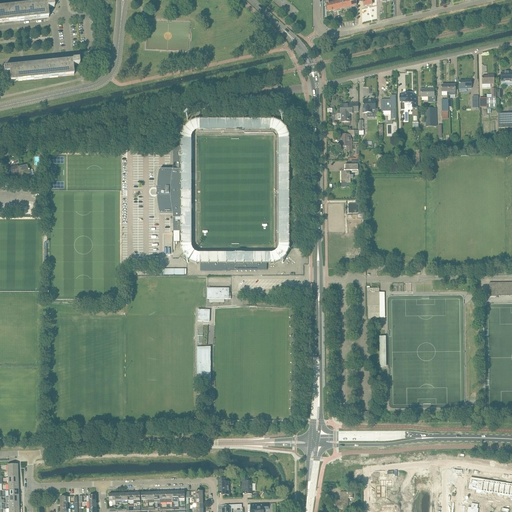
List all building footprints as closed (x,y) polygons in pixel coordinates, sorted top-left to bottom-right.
[(325,5),(327,4),(327,8),(328,12),(332,11),(331,3),(330,0),(324,0),(325,5)] [(297,13),(299,10),(286,1),(282,7),(292,14),(294,11),(297,13)] [(49,18),(48,12),(53,9),(53,8),(54,8),(54,2),(47,3),(47,5),(0,9),(0,21),(48,17),(48,18),(49,18)] [(73,76),(74,76),(73,66),(79,65),(79,60),(72,61),(73,62),(44,65),(9,69),(9,67),(4,68),(4,74),(9,73),(10,82),(11,82),(10,81),(73,74),(73,76)] [(511,72),(501,73),(501,82),(511,81),(511,72)] [(482,77),(482,82),(482,84),(494,84),(494,75),(490,75),(490,76),(482,77)] [(459,81),(460,86),(460,89),(471,88),(471,79),(467,80),(467,81),(459,81)] [(448,85),(441,85),(442,90),(442,92),(447,92),(447,96),(447,99),(449,99),(449,107),(451,107),(451,99),(450,99),(450,96),(455,95),(455,92),(455,90),(455,85),(448,85)] [(421,90),(421,95),(421,97),(428,97),(428,103),(436,103),(436,96),(434,96),(434,88),(427,89),(427,90),(421,90)] [(418,107),(416,107),(416,96),(412,96),(412,94),(406,94),(406,93),(406,94),(404,94),(402,94),(400,94),(400,102),(412,102),(412,110),(412,123),(413,123),(418,123),(418,107)] [(391,100),(381,100),(381,104),(381,105),(381,108),(381,112),(391,112),(391,114),(391,119),(396,119),(396,114),(396,104),(395,101),(395,96),(391,96),(391,100)] [(363,101),(363,113),(374,113),(374,117),(378,117),(378,118),(378,109),(376,109),(376,101),(363,101)] [(340,114),(338,114),(338,119),(341,119),(341,122),(346,122),(350,122),(350,114),(352,114),(352,112),(358,112),(358,108),(358,104),(358,103),(352,104),(352,105),(340,105),(340,114)] [(436,127),(436,107),(423,107),(424,127),(436,127)] [(499,128),(511,127),(511,113),(498,113),(499,128)] [(157,186),(157,204),(159,215),(173,215),(173,232),(181,232),(181,252),(185,259),(191,263),(200,264),(200,271),(267,271),(267,265),(274,265),(282,262),(287,255),(289,250),(289,134),(286,128),(281,123),(275,120),(197,119),(189,123),(183,128),(181,134),(181,154),(173,154),(173,171),(159,170),(157,186)] [(352,138),(350,138),(350,136),(359,135),(359,130),(347,131),(348,131),(348,135),(341,135),(341,147),(343,147),(344,147),(347,147),(347,150),(352,150),(352,138)] [(25,186),(38,186),(38,175),(34,176),(32,169),(29,170),(29,169),(28,170),(27,165),(18,167),(17,166),(8,168),(7,168),(8,172),(3,173),(2,173),(4,180),(6,179),(8,185),(20,182),(24,181),(25,186)] [(344,171),(341,171),(341,184),(341,188),(350,188),(350,184),(350,171),(358,170),(358,165),(350,165),(345,165),(346,171),(344,171)] [(365,218),(364,208),(358,208),(358,203),(348,204),(348,213),(359,213),(359,218),(365,218)] [(511,282),(489,283),(489,288),(489,294),(489,298),(498,298),(498,296),(511,295),(511,282)] [(207,299),(231,299),(231,296),(229,296),(229,288),(207,288),(207,299)] [(379,288),(370,289),(367,289),(367,298),(368,298),(368,313),(372,313),(372,318),(380,318),(380,293),(379,293),(379,288)] [(197,321),(210,322),(210,310),(198,309),(197,321)] [(206,381),(206,347),(197,347),(197,381),(206,381)] [(247,477),(242,477),(242,483),(242,488),(245,488),(245,494),(252,494),(252,489),(252,481),(248,481),(247,477)] [(224,478),(219,478),(219,489),(222,489),(222,495),(229,495),(229,482),(225,482),(224,478)] [(376,490),(376,493),(376,498),(386,498),(386,486),(392,486),(392,480),(379,480),(380,480),(380,486),(376,486),(376,490)] [(435,480),(424,480),(424,493),(431,493),(431,487),(435,487),(435,480)] [(469,483),(468,489),(476,491),(476,493),(478,481),(472,480),(472,483),(469,483)] [(353,498),(353,497),(353,492),(340,492),(340,500),(334,500),(334,504),(334,505),(334,507),(343,507),(342,511),(348,511),(348,498),(353,498)] [(431,493),(424,493),(424,506),(435,506),(435,499),(431,499),(431,493)] [(468,507),(467,511),(478,511),(479,509),(478,509),(478,504),(471,503),(471,507),(468,507)]
